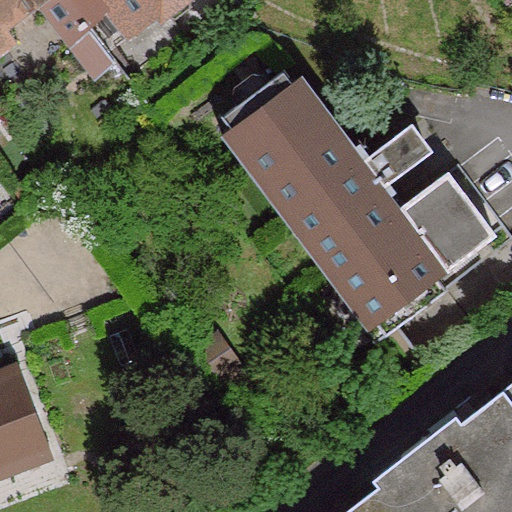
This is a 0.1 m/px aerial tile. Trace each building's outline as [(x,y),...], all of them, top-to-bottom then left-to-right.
[(0,0),(0,53),(16,42),(16,39),(4,24),(36,0),(0,0)] [(104,0),(39,0),(73,45),(90,30),(113,12),(104,0)] [(104,0),(113,12),(90,30),(107,53),(177,0),(104,0)] [(305,244),(333,281),(346,273),(363,294),(352,304),(382,341),(454,284),(444,271),(496,230),(450,173),(399,213),(379,189),(414,160),(420,152),(422,146),(422,137),(416,134),(408,132),(397,137),(360,165),(284,70),(268,82),(262,77),(253,76),(233,91),(232,101),(238,107),(223,118),(228,125),(218,134),(243,165),(255,158),(270,177),(258,186),(289,224),(301,215),(316,235),(305,244)] [(399,213),(450,173),(422,137),(422,146),(420,152),(414,160),(379,189),(399,213)] [(255,158),(243,165),(258,186),(270,177),(255,158)] [(61,182),(43,159),(10,184),(28,207),(61,182)] [(301,215),(289,224),(305,244),(316,235),(301,215)] [(346,273),(333,281),(352,304),(363,294),(346,273)] [(22,367),(0,376),(0,471),(54,450),(22,367)] [(350,511),(511,511),(511,388),(439,444),(432,435),(430,434),(398,459),(406,469),(350,511)]
